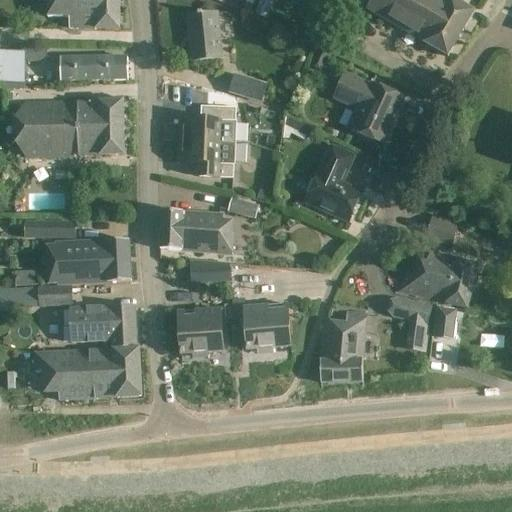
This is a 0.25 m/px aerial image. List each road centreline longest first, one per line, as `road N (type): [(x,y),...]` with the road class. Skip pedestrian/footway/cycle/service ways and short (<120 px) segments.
road 1 (residential): [(172,432),(148,254),(140,0)]
road 2 (residential): [(317,327),(335,280),(386,225),(482,42),(505,29)]
road 3 (unclassified): [(172,432),(511,400)]
road 4 (unclassified): [(172,432),(0,457)]
